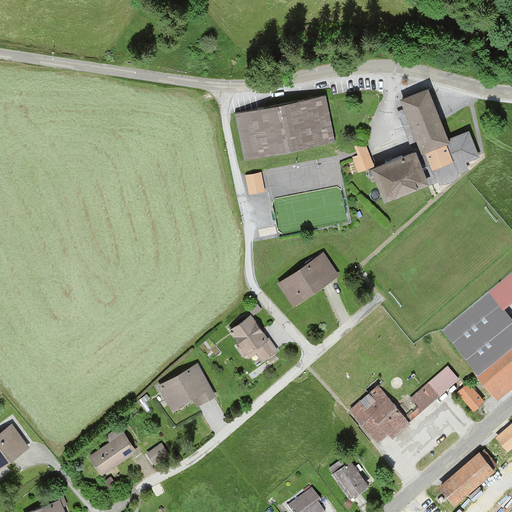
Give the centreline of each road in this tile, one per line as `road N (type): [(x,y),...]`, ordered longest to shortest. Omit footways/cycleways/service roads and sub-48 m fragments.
road 1 (unclassified): [(511,93),(420,71),(347,70),(223,89)]
road 2 (residential): [(223,89),(250,284),(312,354)]
road 3 (residential): [(113,511),(151,477),(188,463),(312,354)]
road 4 (unclassified): [(223,89),(0,55)]
road 5 (tertiary): [(384,511),(511,405)]
